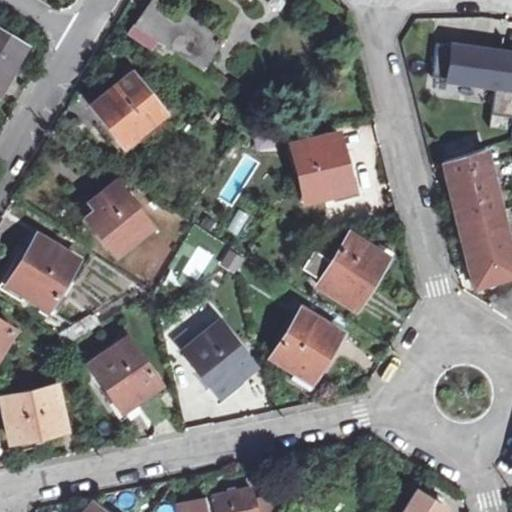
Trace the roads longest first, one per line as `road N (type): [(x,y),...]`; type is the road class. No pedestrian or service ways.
road 1 (residential): [(425,406),(0,493)]
road 2 (residential): [(455,353),(366,0)]
road 3 (residential): [(78,32),(0,167)]
road 4 (residential): [(511,2),(366,0)]
